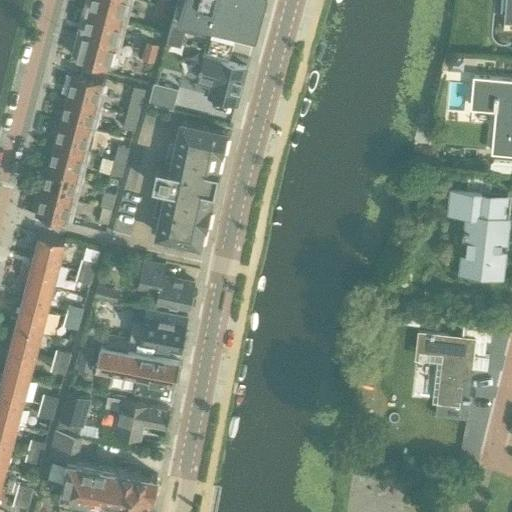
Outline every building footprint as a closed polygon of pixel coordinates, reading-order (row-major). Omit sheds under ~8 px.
[(121,18),(125,0),(91,0),(89,9),(121,18)] [(177,0),(168,34),(222,49),(229,51),(236,28),(254,33),(256,34),(265,0),(177,0)] [(511,0),(501,0),(501,8),(507,9),(506,14),(511,14),(511,0)] [(166,15),(168,5),(156,2),(154,12),(166,15)] [(115,41),(121,18),(89,9),(83,32),(115,41)] [(109,65),(115,41),(83,32),(77,56),(109,65)] [(156,51),(158,43),(145,40),(144,48),(156,51)] [(154,61),(156,51),(144,48),(141,59),(154,61)] [(204,53),(196,79),(207,82),(204,92),(209,93),(208,94),(216,96),(216,97),(219,98),(220,97),(236,102),(246,65),(204,53)] [(96,103),(102,79),(73,71),(66,96),(96,103)] [(511,77),(473,74),(470,105),(496,107),(492,150),(511,152),(511,77)] [(154,80),(149,100),(173,107),(178,86),(154,80)] [(138,114),(145,88),(133,85),(126,111),(138,114)] [(90,126),(96,103),(66,96),(60,119),(90,126)] [(134,128),(138,114),(126,111),(123,125),(134,128)] [(84,150),(90,126),(60,119),(54,142),(84,150)] [(222,150),(227,130),(182,120),(171,166),(157,163),(152,183),(167,186),(157,233),(194,241),(195,238),(201,239),(204,224),(206,224),(211,204),(208,204),(212,187),(214,187),(219,167),(217,167),(221,150),(222,150)] [(78,173),(84,150),(54,142),(48,165),(78,173)] [(125,160),(129,146),(117,144),(114,157),(125,160)] [(122,175),(125,160),(114,157),(110,172),(122,175)] [(511,170),(511,161),(494,159),(490,163),(490,169),(511,170)] [(72,196),(78,173),(48,165),(42,188),(72,196)] [(502,272),(508,215),(504,214),(506,193),(451,187),(448,210),(465,212),(462,236),(467,236),(466,250),(460,249),(458,267),(502,272)] [(65,220),(72,196),(42,188),(36,212),(65,220)] [(111,206),(115,192),(104,189),(100,204),(102,204),(111,206)] [(107,222),(111,206),(102,204),(98,220),(107,222)] [(58,263),(64,239),(39,233),(33,256),(58,263)] [(93,272),(99,249),(86,245),(79,268),(93,272)] [(52,285),(58,263),(33,256),(27,279),(52,285)] [(138,281),(137,283),(160,288),(158,299),(189,305),(190,302),(192,302),(194,294),(191,292),(194,281),(194,279),(175,276),(176,274),(164,272),(166,261),(143,256),(138,281)] [(90,283),(93,272),(79,268),(76,279),(90,283)] [(47,308),(52,285),(27,279),(21,301),(47,308)] [(117,301),(120,288),(97,283),(93,296),(117,301)] [(41,330),(47,308),(21,301),(15,324),(41,330)] [(65,313),(80,317),(83,306),(68,302),(65,313)] [(144,322),(133,320),(130,336),(130,337),(140,339),(180,348),(187,314),(147,305),(144,322)] [(440,315),(411,311),(409,319),(420,320),(420,326),(438,328),(438,323),(440,315)] [(77,328),(80,317),(65,313),(62,324),(77,328)] [(418,327),(415,349),(443,352),(438,398),(436,398),(434,413),(467,417),(469,402),(462,401),(465,370),(470,371),(471,366),(486,368),(488,355),(484,354),(486,339),(490,339),(492,325),(463,322),(462,333),(418,327)] [(35,353),(41,330),(15,324),(10,346),(35,353)] [(128,349),(130,337),(130,336),(109,332),(106,345),(128,349)] [(84,342),(80,364),(92,366),(96,344),(84,342)] [(173,397),(180,361),(102,345),(97,368),(138,377),(135,389),(173,397)] [(29,375),(35,353),(10,346),(4,369),(29,375)] [(68,362),(71,351),(55,347),(52,357),(68,362)] [(65,373),(68,362),(52,357),(49,369),(65,373)] [(0,391),(23,398),(29,375),(4,369),(0,383),(0,391)] [(67,390),(57,428),(80,434),(83,421),(84,422),(90,395),(67,390)] [(0,415),(17,420),(23,398),(0,391),(0,415)] [(55,406),(57,395),(42,391),(40,402),(55,406)] [(167,423),(170,409),(167,405),(108,394),(106,404),(118,407),(114,428),(141,434),(144,420),(164,424),(167,423)] [(52,417),(55,406),(40,402),(37,413),(52,417)] [(0,439),(11,443),(17,420),(0,415),(0,439)] [(80,434),(57,428),(50,454),(69,458),(62,490),(59,505),(93,511),(95,508),(114,511),(150,511),(154,492),(156,492),(159,488),(161,480),(157,477),(157,474),(117,466),(116,467),(75,459),(80,434)] [(42,451),(45,440),(30,437),(27,447),(42,451)] [(0,439),(0,463),(6,465),(11,443),(0,439)] [(40,462),(42,451),(27,447),(25,459),(40,462)] [(29,495),(32,486),(9,479),(5,489),(16,493),(16,492),(29,495)] [(25,507),(29,495),(16,492),(16,493),(13,503),(25,507)]
